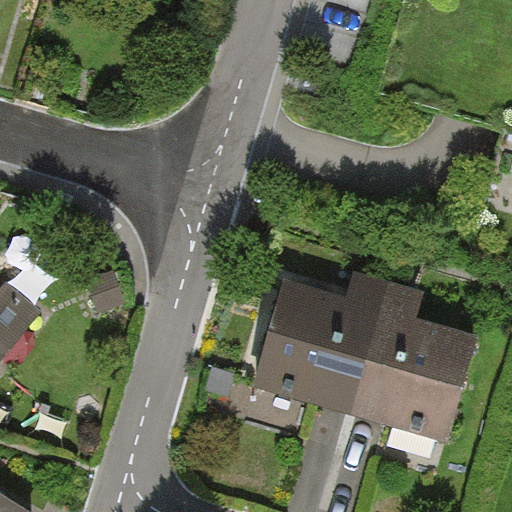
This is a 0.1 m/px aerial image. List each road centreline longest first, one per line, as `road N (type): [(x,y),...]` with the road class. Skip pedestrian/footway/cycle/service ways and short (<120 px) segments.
road 1 (residential): [(208,201),(128,495)]
road 2 (residential): [(208,201),(0,140)]
road 3 (residential): [(269,0),(208,201)]
